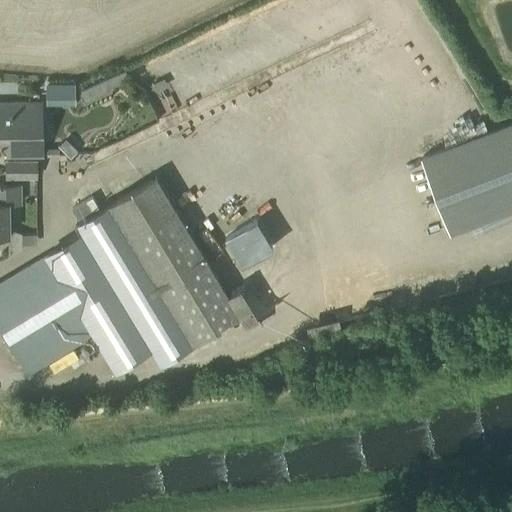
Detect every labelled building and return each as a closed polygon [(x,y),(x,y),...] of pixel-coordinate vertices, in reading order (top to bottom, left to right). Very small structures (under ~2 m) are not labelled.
[(106,79),(110,88),(128,79),(125,71),(106,79)] [(40,155),(39,102),(7,103),(7,115),(0,114),(0,145),(8,146),(8,155),(40,155)] [(511,122),(421,157),(450,232),(511,208),(511,122)] [(4,179),(38,178),(38,159),(5,160),(4,179)] [(190,230),(156,174),(108,204),(113,213),(0,281),(0,323),(29,372),(93,334),(115,370),(151,348),(159,362),(169,356),(172,360),(190,349),(187,345),(214,329),(239,314),(246,324),(259,316),(240,285),(228,293),(201,246),(206,242),(196,226),(190,230)] [(23,250),(22,233),(11,229),(9,229),(8,204),(21,204),(20,184),(0,184),(0,234),(7,235),(7,258),(9,258),(23,250)] [(266,243),(268,241),(256,222),(234,237),(254,268),(274,255),(266,243)]
